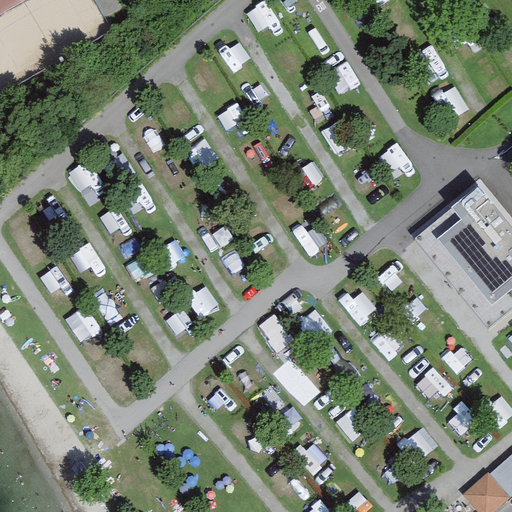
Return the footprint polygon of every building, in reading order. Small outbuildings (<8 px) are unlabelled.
[(253,20),(269,44),(289,31),(274,7),(253,20)] [(280,62),(294,78),(311,64),(297,48),(280,62)] [(511,310),(511,229),(476,186),(450,208),(451,209),(413,239),(488,330),(511,310)] [(127,210),(106,217),(113,239),(135,232),(127,210)] [(71,256),(87,282),(108,269),(92,243),(71,256)] [(62,267),(46,277),(63,305),(80,294),(62,267)] [(294,306),(305,323),(324,311),(313,294),(294,306)] [(85,339),(96,329),(79,313),(69,324),(85,339)] [(117,392),(136,379),(118,355),(100,368),(117,392)] [(221,410),(237,395),(225,383),(209,398),(221,410)] [(288,393),(271,405),(281,419),(298,408),(288,393)] [(323,437),(306,451),(326,475),(343,461),(323,437)] [(498,511),(511,500),(511,455),(467,495),(481,511),(498,511)]
